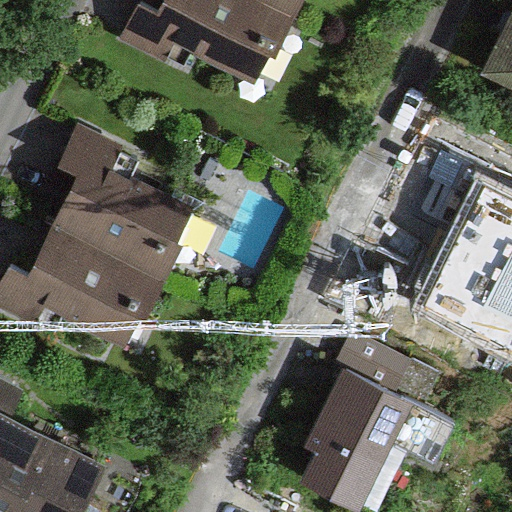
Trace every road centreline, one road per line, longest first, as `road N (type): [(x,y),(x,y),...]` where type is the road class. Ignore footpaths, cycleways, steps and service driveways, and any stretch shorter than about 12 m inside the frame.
road 1 (residential): [(198,511),(453,0)]
road 2 (residential): [(0,149),(71,0)]
